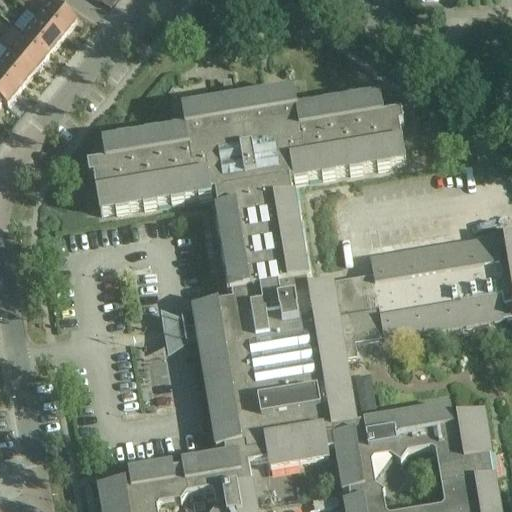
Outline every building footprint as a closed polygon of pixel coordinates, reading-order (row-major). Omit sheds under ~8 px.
[(50,3),(36,20),(63,43),(77,26),(50,3)] [(36,20),(22,37),(49,59),(63,43),(36,20)] [(22,37),(8,53),(35,76),(49,59),(22,37)] [(8,53),(0,63),(0,74),(21,93),(35,76),(8,53)] [(0,103),(8,109),(21,93),(0,74),(0,103)] [(221,256),(223,269),(226,269),(229,284),(226,284),(228,297),(232,297),(234,304),(192,311),(195,329),(181,331),(182,337),(183,343),(197,341),(217,459),(128,474),(130,485),(98,490),(101,511),(256,511),(249,467),(268,464),(269,474),(336,462),(344,511),(500,511),(484,416),(452,421),(450,410),(356,426),(344,352),(511,322),(511,239),(370,264),(374,286),(365,288),(364,282),(307,292),(306,284),(310,283),(308,270),(305,271),(302,256),(305,255),(303,242),(300,243),(297,228),(301,228),(298,215),(295,215),(293,201),(291,201),(289,185),(294,184),(294,188),(307,185),(307,183),(321,180),(322,183),(335,181),(334,178),(349,175),(350,178),(362,177),(362,174),(377,172),(377,175),(390,173),(389,170),(406,168),(399,130),(403,129),(401,117),(383,120),(380,101),(365,103),(364,100),(351,103),(352,106),(337,109),(336,106),(323,108),(324,111),(309,113),(309,110),(295,113),(292,95),(183,114),(186,131),(172,134),(173,137),(159,139),(158,136),(144,139),(145,142),(131,144),(130,141),(117,143),(117,146),(103,149),(106,168),(88,171),(90,181),(94,181),(100,218),(115,215),(115,218),(128,216),(128,213),(143,210),(143,213),(156,211),(156,208),(170,206),(171,209),(184,206),(183,204),(198,201),(199,204),(212,202),(211,198),(215,197),(218,213),(217,214),(219,228),(216,229),(219,242),(221,241),(224,256),(221,256)] [(184,350),(183,343),(182,337),(181,331),(180,327),(156,318),(164,365),(184,350)]
